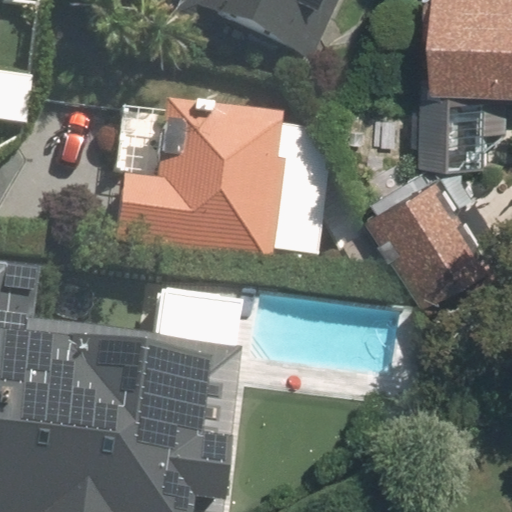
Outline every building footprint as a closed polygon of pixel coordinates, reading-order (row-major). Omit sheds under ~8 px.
[(0,0),(0,120),(18,122),(24,74),(0,71),(0,0)] [(180,0),(314,61),(341,0),(180,0)] [(511,86),(511,0),(443,0),(441,74),(433,74),(430,160),(492,162),(495,86),(511,86)] [(278,121),(160,109),(151,191),(123,188),(116,255),(262,271),(278,121)] [(461,205),(433,169),(371,218),(399,254),(461,205)] [(242,449),(248,390),(230,387),(241,312),(202,308),(166,304),(162,342),(39,328),(45,273),(36,272),(0,268),(0,511),(183,511),(184,506),(219,510),(226,447),(242,449)]
